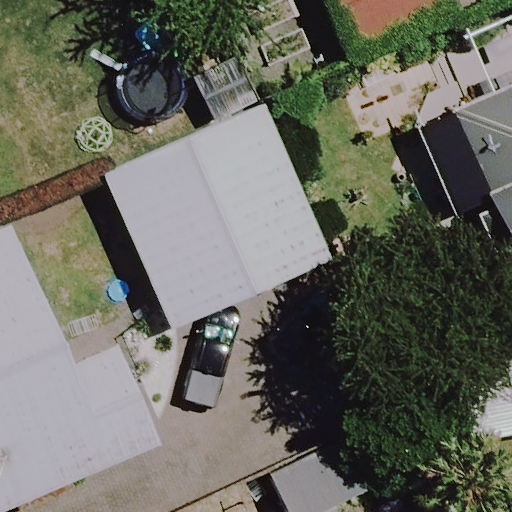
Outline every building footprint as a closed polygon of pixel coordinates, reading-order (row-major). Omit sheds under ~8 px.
[(445,19),(435,0),(310,0),(344,69),(445,19)] [(511,81),(427,120),(506,293),(511,290),(511,81)] [(318,270),(254,116),(92,183),(155,337),(318,270)] [(52,374),(0,252),(0,511),(18,511),(151,456),(106,351),(52,374)] [(511,336),(410,349),(424,458),(511,447),(511,336)] [(328,511),(357,499),(332,443),(253,478),(267,511),(328,511)]
